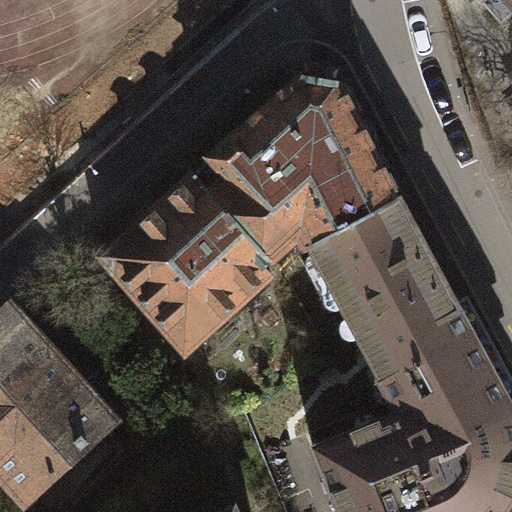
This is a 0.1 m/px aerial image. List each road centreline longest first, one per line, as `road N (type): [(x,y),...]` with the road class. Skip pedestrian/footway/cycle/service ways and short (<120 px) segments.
road 1 (residential): [(306,0),(0,274)]
road 2 (residential): [(511,289),(395,77),(375,0)]
